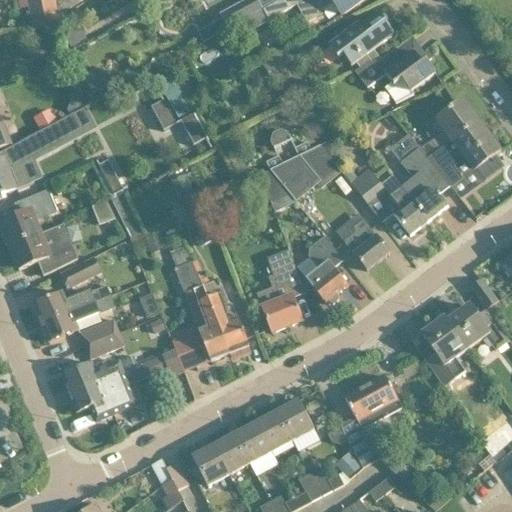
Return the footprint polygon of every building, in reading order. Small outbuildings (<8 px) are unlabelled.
[(55,0),(29,0),(36,31),(61,26),(55,0)] [(259,0),(245,0),(220,14),(222,17),(228,29),(264,9),(259,0)] [(283,0),(265,10),(264,11),(269,21),(297,6),(308,25),(325,15),(324,12),(334,5),(343,17),(355,8),(366,0),(283,0)] [(361,70),(355,74),(377,64),(376,62),(380,59),(374,52),(395,36),(386,24),(368,37),(360,26),(329,49),(338,61),(344,56),(353,68),(357,65),(361,70)] [(269,74),(314,51),(313,50),(311,51),(306,42),(262,64),(269,74)] [(379,66),(377,64),(355,74),(368,90),(386,75),(393,85),(386,89),(396,105),(414,97),(411,93),(436,75),(427,63),(432,60),(427,52),(418,59),(415,54),(395,69),(388,59),(380,65),(379,66)] [(99,69),(85,76),(94,94),(108,87),(99,69)] [(141,79),(132,84),(136,92),(145,87),(141,79)] [(182,85),(167,92),(179,118),(194,112),(182,85)] [(163,102),(151,108),(164,133),(178,126),(177,124),(164,101),(163,102)] [(452,111),(437,121),(439,123),(453,142),(466,132),(472,141),(485,132),(463,102),(452,111)] [(0,149),(11,145),(0,115),(0,149)] [(0,198),(35,185),(34,184),(31,185),(23,165),(72,139),(69,135),(82,128),(76,116),(75,115),(65,120),(0,155),(0,154),(0,198)] [(194,115),(180,122),(194,148),(206,141),(207,140),(194,115)] [(274,133),(271,141),(275,149),(295,140),(290,130),(285,128),(274,133)] [(501,153),(485,132),(472,141),(466,132),(453,142),(439,151),(428,160),(451,189),(452,190),(463,181),(454,169),(466,160),(483,183),(502,168),(494,158),(501,153)] [(432,141),(420,150),(428,160),(439,151),(433,142),(432,141)] [(309,144),(297,150),(300,158),(312,152),(309,144)] [(312,152),(300,158),(321,183),(318,186),(321,191),(342,173),(323,147),(312,152)] [(419,149),(400,164),(414,182),(403,190),(413,203),(430,223),(449,209),(440,197),(451,189),(428,160),(420,150),(419,149)] [(267,164),(271,172),(283,166),(279,158),(267,164)] [(283,166),(271,172),(294,200),(297,203),(318,186),(321,183),(300,158),(283,166)] [(100,166),(99,167),(114,197),(124,192),(123,191),(109,162),(100,166)] [(430,223),(413,203),(404,191),(403,190),(391,199),(369,170),(352,184),(383,225),(394,217),(411,238),(430,223)] [(272,204),(290,196),(271,172),(261,177),(272,204)] [(21,201),(27,214),(1,225),(10,248),(41,235),(37,223),(58,214),(48,190),(21,201)] [(201,249),(219,241),(199,194),(180,202),(201,249)] [(143,235),(124,196),(113,202),(132,240),(143,235)] [(106,201),(93,209),(100,226),(116,220),(106,201)] [(336,234),(354,255),(367,273),(391,254),(377,237),(371,230),(359,216),(336,234)] [(41,235),(10,248),(19,271),(37,264),(46,261),(51,274),(77,260),(68,238),(63,226),(41,235)] [(145,240),(151,255),(166,249),(160,234),(145,240)] [(320,270),(306,281),(326,306),(328,304),(329,307),(333,307),(339,302),(340,298),(338,296),(349,288),(334,270),(344,262),(325,238),(311,249),(310,258),(320,270)] [(186,248),(171,254),(178,272),(177,272),(185,294),(184,294),(199,332),(188,337),(173,343),(177,352),(176,352),(185,373),(200,367),(199,364),(210,360),(211,362),(211,363),(232,356),(210,300),(209,300),(193,264),(186,248)] [(269,279),(273,289),(257,295),(273,335),(303,323),(294,298),(304,294),(304,296),(305,295),(288,252),(268,260),(274,277),(269,279)] [(510,278),(511,276),(511,258),(501,267),(510,278)] [(69,293),(102,276),(94,259),(61,276),(69,293)] [(198,262),(193,264),(209,300),(210,300),(232,356),(236,355),(238,360),(251,355),(249,349),(250,349),(234,306),(229,304),(223,287),(217,289),(215,283),(214,284),(211,277),(205,280),(200,266),(198,262)] [(500,304),(494,297),(483,281),(471,289),(488,313),(500,304)] [(52,299),(34,306),(41,325),(95,303),(111,297),(107,287),(91,293),(67,303),(64,294),(52,299)] [(95,303),(41,325),(49,345),(79,332),(75,322),(99,312),(99,315),(116,308),(111,297),(95,303)] [(454,312),(445,319),(469,351),(488,337),(498,350),(509,342),(488,313),(478,319),(470,307),(457,317),(454,312)] [(469,351),(445,319),(422,335),(436,354),(425,362),(444,388),(466,373),(457,360),(469,351)] [(115,321),(80,335),(85,348),(120,334),(115,321)] [(126,349),(120,334),(85,348),(91,363),(126,349)] [(185,373),(176,352),(161,358),(142,366),(147,379),(168,371),(171,379),(184,374),(184,373),(185,373)] [(81,369),(62,377),(70,395),(124,373),(124,374),(135,369),(131,359),(120,364),(95,374),(92,365),(81,369)] [(124,373),(70,395),(78,415),(91,410),(97,424),(138,407),(124,374),(124,373)] [(385,378),(345,400),(358,422),(361,429),(401,407),(395,396),(385,378)] [(300,402),(278,414),(294,443),(299,454),(321,442),(315,432),(300,402)] [(257,425),(273,454),(294,443),(278,414),(269,419),(268,416),(258,421),(259,424),(257,425)] [(364,470),(376,463),(366,446),(354,422),(342,429),(349,442),(364,470)] [(251,466),(273,454),(257,425),(236,436),(251,466)] [(227,441),(225,439),(216,444),(217,446),(214,448),(230,477),(251,466),(236,436),(227,441)] [(230,477),(214,448),(193,459),(202,477),(209,488),(230,477)] [(167,471),(173,482),(183,476),(178,465),(167,471)] [(168,498),(179,492),(189,487),(183,476),(173,482),(162,487),(168,498)] [(339,476),(328,482),(334,493),(345,487),(339,476)] [(379,487),(386,497),(396,489),(389,480),(379,487)] [(376,504),(386,497),(379,487),(369,494),(376,504)] [(296,499),(302,510),(312,504),(307,494),(296,499)] [(431,507),(434,511),(436,511),(449,501),(444,495),(431,507)] [(289,511),(297,511),(302,510),(296,499),(286,505),(289,511)]
